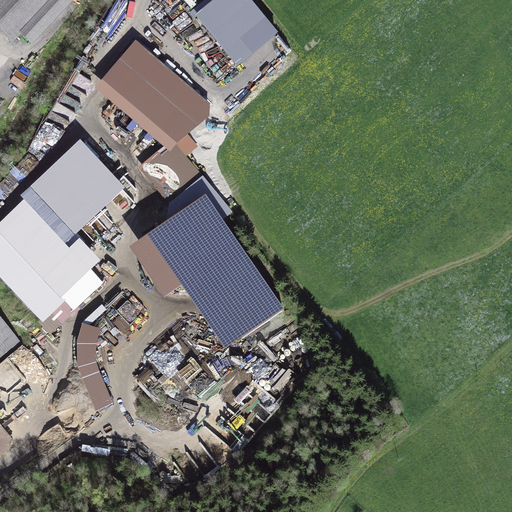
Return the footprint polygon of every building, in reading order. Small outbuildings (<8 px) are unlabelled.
[(19,34),(51,0),(0,0),(0,28),(13,40),(19,34)] [(72,0),(71,0),(51,0),(19,34),(29,45),(72,0)] [(197,10),(186,0),(156,0),(156,1),(182,26),(197,10)] [(205,0),(194,9),(237,63),(280,29),(256,0),(205,0)] [(178,142),(181,139),(182,138),(207,117),(207,107),(135,46),(106,81),(178,142)] [(191,149),(182,138),(181,139),(178,142),(143,171),(172,206),(201,181),(181,157),(191,149)] [(54,233),(70,251),(85,238),(70,220),(54,233)] [(0,235),(0,277),(45,325),(67,304),(1,234),(0,235)] [(119,308),(131,324),(145,313),(132,298),(119,308)] [(0,318),(0,363),(22,345),(0,318)] [(43,359),(49,354),(34,337),(29,342),(43,359)] [(251,351),(271,360),(275,350),(255,341),(251,351)] [(176,344),(135,371),(150,393),(165,383),(169,388),(176,383),(185,397),(212,379),(195,354),(186,359),(176,344)] [(0,364),(0,401),(27,379),(9,358),(0,364)] [(245,390),(270,414),(278,405),(254,382),(245,390)] [(0,455),(11,445),(0,431),(0,455)]
